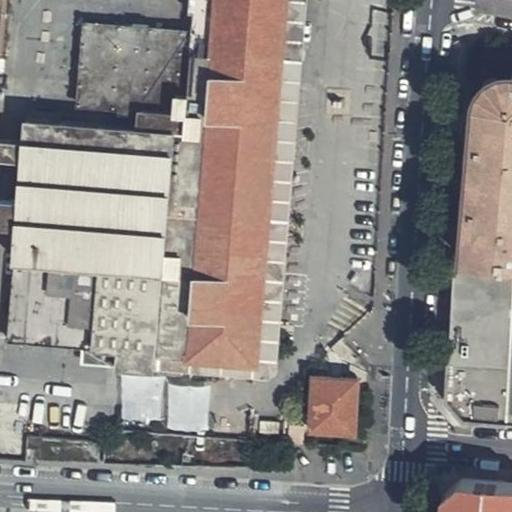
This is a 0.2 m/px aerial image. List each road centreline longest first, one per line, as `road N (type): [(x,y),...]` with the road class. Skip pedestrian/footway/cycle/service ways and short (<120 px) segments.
road 1 (primary): [(430,1),(404,441)]
road 2 (secondary): [(0,494),(317,511)]
